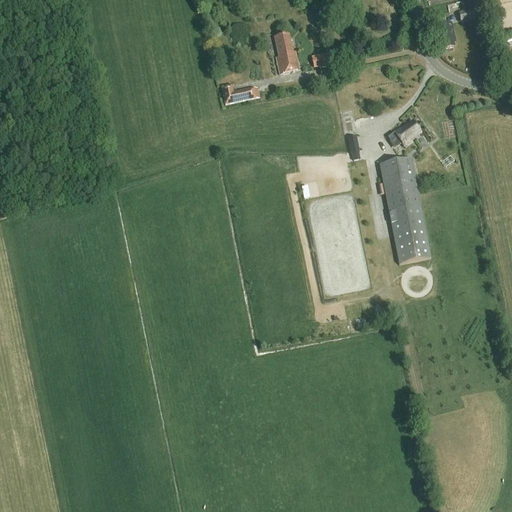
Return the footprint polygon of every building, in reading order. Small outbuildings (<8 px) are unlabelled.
[(460,24),(484,18),(481,8),(458,13),(460,24)] [(453,44),(456,43),(451,24),(437,27),(441,46),(444,46),(445,50),(454,48),(453,44)] [(279,75),(299,72),(295,53),(292,54),(288,36),(275,39),(279,59),(276,59),(279,75)] [(335,64),(333,53),(311,58),(313,69),(335,64)] [(224,106),(260,99),(258,88),(233,93),(231,85),(220,88),(224,106)] [(410,142),(421,134),(412,123),(401,132),(400,130),(394,135),(404,148),(410,143),(410,142)] [(347,139),(350,155),(359,153),(356,137),(347,139)] [(411,160),(379,166),(398,266),(431,260),(411,160)]
